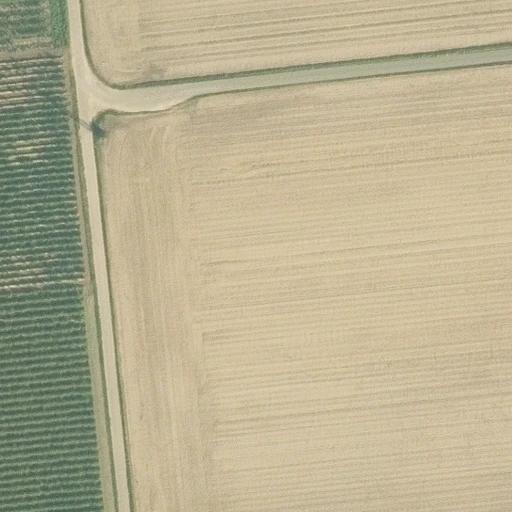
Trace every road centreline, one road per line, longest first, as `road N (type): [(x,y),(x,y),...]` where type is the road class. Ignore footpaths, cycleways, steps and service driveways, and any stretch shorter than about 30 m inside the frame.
road 1 (track): [(72,0),(124,511)]
road 2 (track): [(511,56),(195,89),(147,103),(82,93)]
